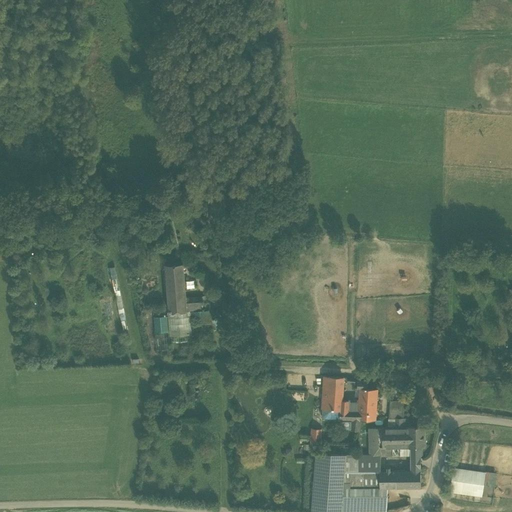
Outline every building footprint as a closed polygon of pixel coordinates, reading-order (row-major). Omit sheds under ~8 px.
[(165,264),(169,312),(186,311),(187,311),(185,298),(183,263),(165,264)] [(185,298),(187,311),(203,310),(202,296),(185,298)] [(191,312),(191,319),(210,317),(209,310),(191,312)] [(167,312),(169,332),(191,330),(190,312),(186,312),(186,311),(169,312),(167,312)] [(167,315),(154,316),(155,332),(168,332),(167,315)] [(322,409),(340,410),(340,408),(341,396),(342,387),(342,377),(324,376),(323,386),(322,409)] [(358,386),(361,386),(370,386),(370,379),(359,378),(358,386)] [(379,387),(370,386),(361,386),(360,397),(360,409),(365,409),(366,417),(353,418),(354,428),(360,427),(361,420),(377,420),(378,410),(379,387)] [(341,396),(340,408),(360,409),(360,397),(341,396)] [(395,418),(403,418),(403,400),(390,401),(388,419),(395,418)] [(365,409),(360,409),(340,408),(340,410),(340,419),(353,418),(366,417),(365,409)] [(340,419),(340,410),(322,409),(322,417),(323,418),(340,419)] [(411,455),(411,458),(420,458),(420,447),(424,446),(424,426),(411,427),(407,427),(407,428),(403,428),(403,418),(395,418),(395,428),(388,428),(372,428),(373,455),(373,456),(380,456),(400,455),(400,447),(411,447),(411,455)] [(407,418),(403,418),(403,428),(407,428),(407,427),(411,427),(411,424),(407,424),(407,418)] [(311,445),(320,445),(322,430),(313,429),(311,445)] [(400,447),(400,455),(411,455),(411,447),(400,447)] [(341,511),(346,455),(316,453),(311,511),(341,511)] [(421,488),(420,471),(411,471),(380,471),(380,456),(373,456),(373,455),(369,455),(346,455),(341,511),(379,511),(386,511),(385,488),(421,488)] [(411,458),(411,471),(420,471),(420,458),(411,458)] [(450,492),(481,496),(484,472),(454,467),(450,492)]
